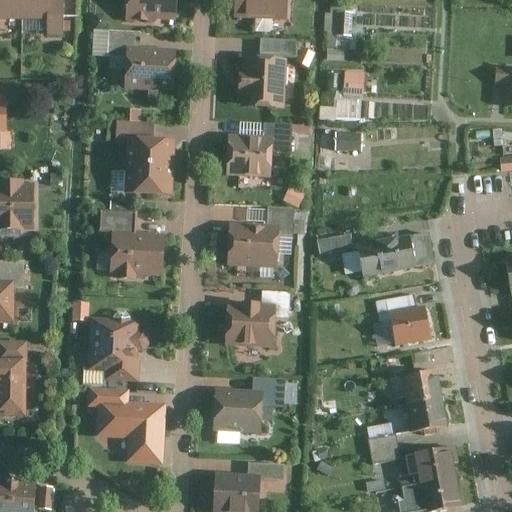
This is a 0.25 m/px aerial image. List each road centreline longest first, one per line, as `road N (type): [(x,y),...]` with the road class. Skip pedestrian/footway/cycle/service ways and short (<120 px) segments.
road 1 (residential): [(178,511),(205,0)]
road 2 (residential): [(506,511),(457,203)]
road 3 (residential): [(0,450),(44,463),(138,511)]
